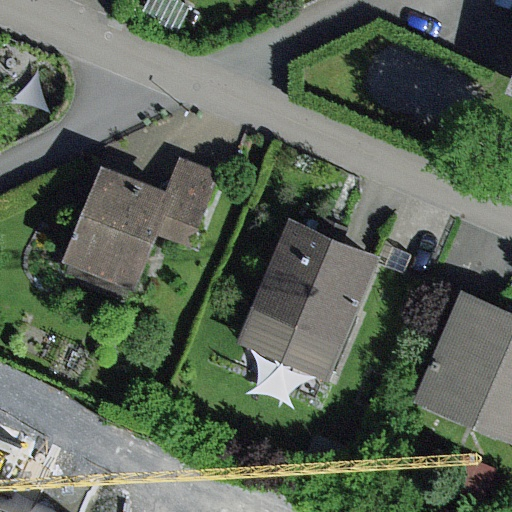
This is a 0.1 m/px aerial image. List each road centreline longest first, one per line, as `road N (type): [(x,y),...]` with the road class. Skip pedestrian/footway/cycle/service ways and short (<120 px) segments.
road 1 (residential): [(511,221),(196,86)]
road 2 (residential): [(196,86),(0,178)]
road 3 (residential): [(196,86),(0,2)]
road 4 (residential): [(371,0),(196,86)]
